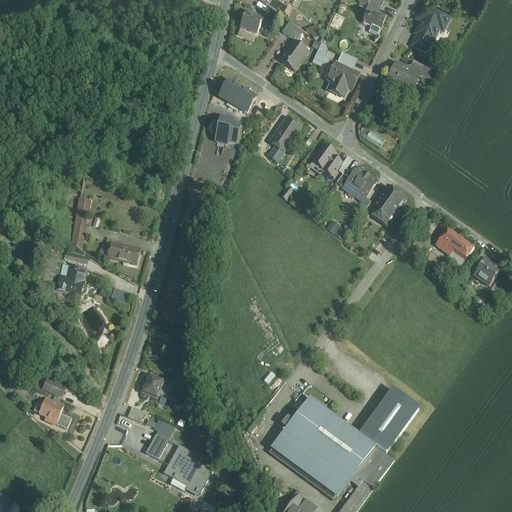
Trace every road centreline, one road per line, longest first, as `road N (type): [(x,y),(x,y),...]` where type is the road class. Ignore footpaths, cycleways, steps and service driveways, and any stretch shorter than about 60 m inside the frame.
road 1 (tertiary): [(70,511),(138,334),(216,50)]
road 2 (residential): [(427,199),(299,373),(379,435)]
road 3 (residential): [(216,50),(345,140)]
road 4 (residential): [(345,140),(410,0)]
